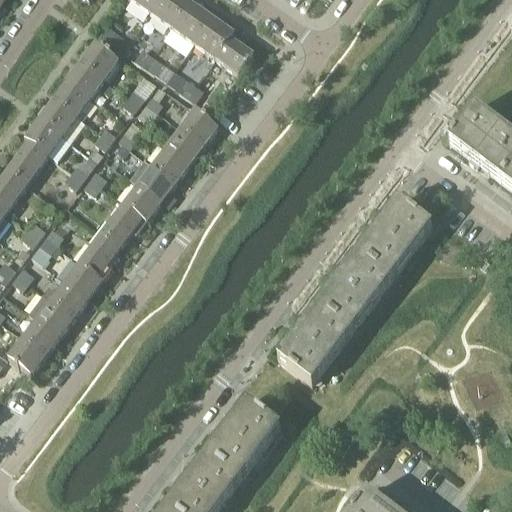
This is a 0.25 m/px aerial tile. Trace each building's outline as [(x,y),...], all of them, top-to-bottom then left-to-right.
[(150,22),(165,0),(131,0),(127,6),(150,22)] [(175,0),(165,0),(150,22),(172,37),(191,11),(175,0)] [(212,26),(191,11),(172,37),(193,53),(212,26)] [(233,41),(212,26),(193,53),(215,68),(231,47),(230,46),(233,41)] [(100,44),(107,49),(114,39),(107,34),(100,44)] [(253,62),(231,47),(215,68),(238,84),(253,62)] [(94,51),(81,70),(104,87),(118,68),(94,51)] [(143,74),(151,62),(142,56),(134,67),(143,74)] [(151,62),(143,74),(153,80),(161,69),(151,62)] [(81,70),(66,89),(90,107),(104,87),(81,70)] [(157,83),(174,94),(180,85),(171,80),(172,79),(163,73),(157,83)] [(189,105),(196,95),(186,87),(178,98),(189,105)] [(90,107),(66,89),(53,108),(82,129),(87,122),(82,118),(90,107)] [(159,94),(146,111),(156,119),(162,112),(157,109),(165,99),(159,94)] [(196,95),(189,105),(194,109),(202,99),(196,95)] [(133,98),(128,105),(138,113),(143,106),(133,98)] [(138,113),(128,105),(123,112),(133,120),(138,113)] [(53,108),(39,127),(63,144),(71,133),(76,137),(82,129),(53,108)] [(156,119),(146,111),(138,122),(143,126),(146,122),(151,126),(156,119)] [(500,187),(511,171),(511,141),(474,113),(448,148),(500,187)] [(195,119),(181,138),(204,155),(218,137),(195,119)] [(63,144),(39,127),(25,146),(26,147),(49,163),(63,144)] [(104,135),(98,142),(110,150),(115,143),(104,135)] [(204,155),(181,138),(167,156),(190,174),(204,155)] [(110,150),(98,142),(93,149),(105,157),(110,150)] [(118,150),(129,158),(134,151),(123,143),(118,150)] [(19,163),(8,179),(27,193),(49,163),(26,147),(16,161),(19,163)] [(129,158),(118,150),(113,157),(124,165),(129,158)] [(167,156),(154,174),(177,191),(190,174),(167,156)] [(71,181),(82,189),(88,181),(97,169),(89,164),(80,175),(77,173),(71,181)] [(177,191),(154,174),(143,167),(129,187),(139,193),(162,211),(177,191)] [(511,171),(500,187),(511,196),(511,171)] [(27,193),(8,179),(0,189),(0,219),(6,223),(27,193)] [(89,187),(100,195),(106,187),(95,179),(89,187)] [(82,189),(71,181),(65,189),(76,198),(82,189)] [(100,195),(89,187),(83,195),(94,203),(100,195)] [(162,211),(139,193),(124,213),(146,230),(147,231),(162,211)] [(358,261),(392,286),(432,233),(398,208),(358,261)] [(146,230),(124,213),(102,243),(122,258),(134,241),(137,243),(146,230)] [(27,238),(39,246),(45,238),(34,229),(27,238)] [(46,244),(57,253),(63,244),(52,236),(46,244)] [(39,246),(27,238),(21,246),(33,255),(39,246)] [(102,243),(80,272),(102,289),(112,275),(110,274),(122,258),(102,243)] [(57,253),(46,244),(39,253),(50,261),(57,253)] [(392,286),(358,261),(318,314),(352,339),(392,286)] [(4,269),(0,274),(0,277),(10,285),(15,277),(4,269)] [(102,289),(80,272),(65,291),(89,308),(103,289),(102,289)] [(23,276),(17,283),(28,290),(34,283),(23,276)] [(10,285),(0,277),(0,288),(4,292),(10,285)] [(28,290),(17,283),(12,290),(23,298),(28,290)] [(48,294),(42,303),(74,327),(89,308),(65,291),(58,301),(48,294)] [(74,327),(42,303),(28,322),(37,328),(60,346),(74,327)] [(352,339),(318,314),(277,367),(311,392),(352,339)] [(37,328),(23,347),(46,364),(60,346),(37,328)] [(46,364),(23,347),(8,366),(32,383),(46,364)] [(246,409),(206,462),(240,488),(280,435),(246,409)] [(221,511),(240,488),(206,462),(167,511),(221,511)] [(382,511),(366,499),(356,511),(382,511)]
